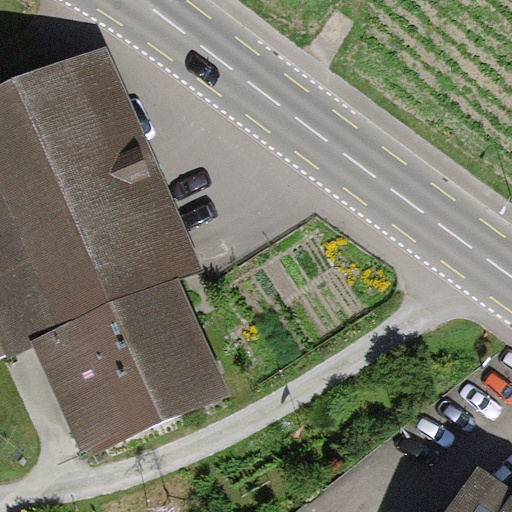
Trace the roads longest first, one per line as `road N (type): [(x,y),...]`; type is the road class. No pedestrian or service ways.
road 1 (track): [(0,500),(167,453),(277,404),(413,312),(476,244)]
road 2 (primary): [(511,269),(134,0)]
